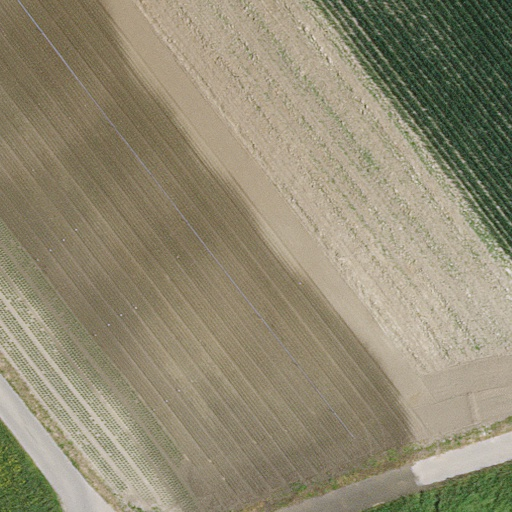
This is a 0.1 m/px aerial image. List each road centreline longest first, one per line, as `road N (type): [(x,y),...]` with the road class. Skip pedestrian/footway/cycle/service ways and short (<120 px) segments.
road 1 (track): [(305,511),(511,443)]
road 2 (track): [(0,389),(95,511)]
